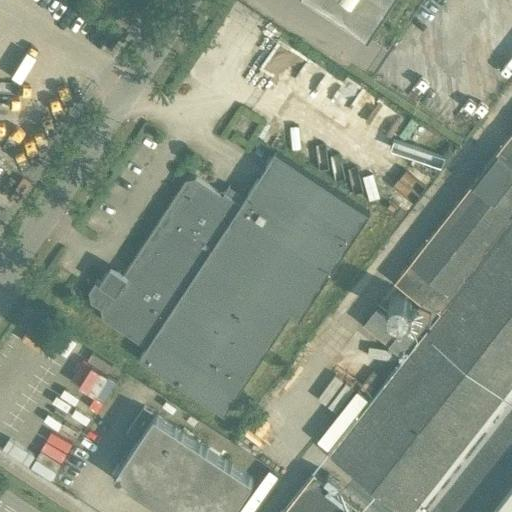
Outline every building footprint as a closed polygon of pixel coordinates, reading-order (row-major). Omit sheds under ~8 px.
[(310,0),(368,38),(393,0),(310,0)] [(511,16),(482,44),(490,52),(511,32),(511,16)] [(511,511),(511,134),(396,281),(422,301),(425,297),(438,307),(442,310),(372,399),(357,388),(318,438),(332,450),(330,452),(405,511),(511,511)] [(223,194),(215,189),(196,176),(186,178),(124,273),(120,270),(117,274),(109,276),(105,273),(101,281),(97,278),(89,290),(91,301),(101,307),(103,317),(147,346),(140,357),(225,413),(291,313),(300,319),(370,213),(276,150),(241,203),(224,192),(223,194)] [(422,301),(400,329),(413,339),(438,307),(425,297),(422,301)] [(231,511),(253,478),(155,414),(115,475),(170,511),(231,511)] [(61,466),(71,446),(51,435),(40,455),(61,466)] [(366,511),(315,472),(282,511),(366,511)]
